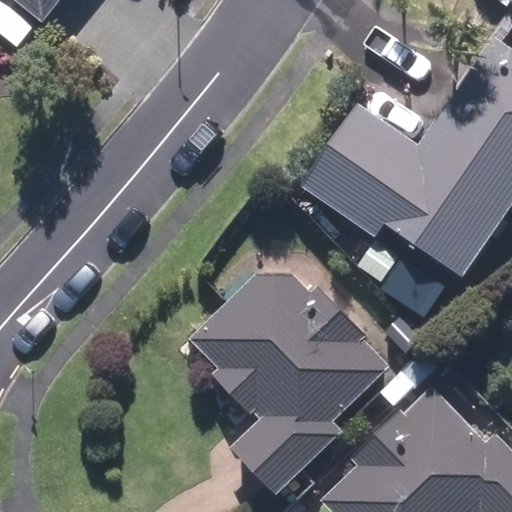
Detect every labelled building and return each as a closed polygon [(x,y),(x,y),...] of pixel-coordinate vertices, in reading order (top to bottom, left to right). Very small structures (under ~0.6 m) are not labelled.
[(21,0),(53,24),(72,0),(21,0)] [(470,275),(511,214),(511,39),(501,32),(427,139),(368,99),(310,184),(385,235),(394,222),(470,275)] [(235,299),(197,334),(225,365),(218,371),(253,409),(256,406),(266,417),(239,442),(285,492),(352,429),(341,418),(399,365),(371,335),(375,332),(327,280),(318,288),(302,270),(263,271),(251,258),(222,285),(235,299)] [(427,342),(405,318),(387,335),(409,359),(427,342)] [(494,439),(441,382),(360,456),(365,461),(327,496),(342,511),(511,511),(511,434),(506,428),(494,439)]
